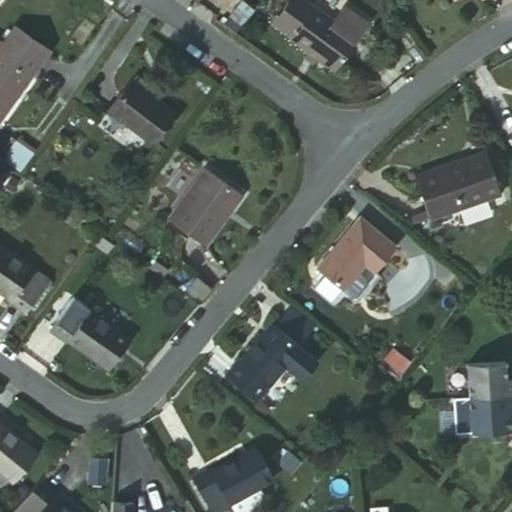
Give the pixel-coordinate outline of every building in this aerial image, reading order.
[(269,0),(256,20),(274,33),(290,10),(278,0),(269,0)] [(212,8),(205,20),(216,27),(223,15),(212,8)] [(309,23),(334,41),(345,25),(320,8),(309,23)] [(323,57),(334,41),(309,23),(290,10),(274,33),(271,39),(314,70),(323,57)] [(0,90),(26,51),(0,32),(0,90)] [(129,141),(152,113),(110,80),(86,110),(129,141)] [(451,146),(421,157),(436,203),(508,179),(493,131),(476,137),(478,143),(453,152),(451,146)] [(20,172),(33,156),(18,143),(4,159),(20,172)] [(195,242),(230,189),(196,168),(161,220),(195,242)] [(401,228),(367,199),(325,251),(350,272),(372,246),(381,255),(401,228)] [(377,264),(366,254),(350,272),(359,280),(364,280),(377,264)] [(0,302),(16,311),(36,278),(18,266),(16,268),(0,258),(0,302)] [(184,291),(200,300),(210,289),(194,277),(184,291)] [(102,368),(119,339),(78,312),(80,309),(61,295),(38,331),(56,343),(59,340),(102,368)] [(292,301),(276,318),(300,340),(315,323),(292,301)] [(300,342),(300,340),(276,318),(275,317),(242,356),(238,353),(225,369),(257,397),(270,383),(266,379),(285,358),(302,373),(316,356),(300,342)] [(468,429),(511,425),(511,413),(509,375),(503,375),(502,358),(464,361),(468,429)] [(0,475),(5,480),(26,454),(0,432),(0,475)] [(248,474),(264,466),(247,433),(204,457),(201,451),(181,462),(203,503),(222,494),(219,489),(248,474)] [(81,457),(81,482),(96,482),(97,457),(81,457)] [(81,511),(45,484),(47,483),(31,471),(6,504),(16,511),(81,511)] [(254,485),(248,474),(219,489),(222,494),(225,500),(232,502),(252,492),(254,485)] [(105,496),(104,511),(124,511),(124,496),(105,496)]
